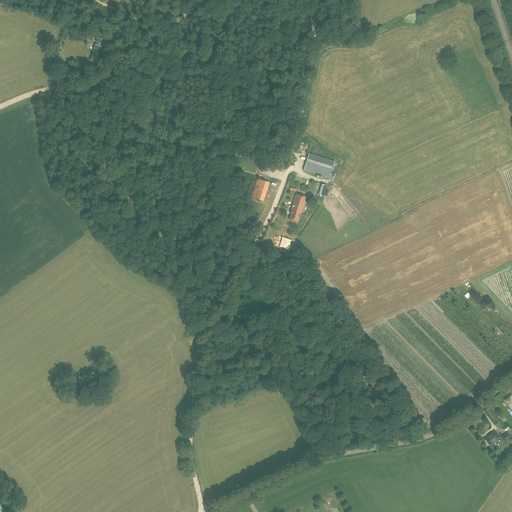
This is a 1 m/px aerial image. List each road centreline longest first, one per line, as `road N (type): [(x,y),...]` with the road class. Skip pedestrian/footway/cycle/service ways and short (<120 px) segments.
road 1 (track): [(213,322),(289,161),(310,62),(310,0)]
road 2 (tertiary): [(204,511),(310,459),(434,433),(511,378)]
road 3 (track): [(202,511),(188,434),(213,322)]
